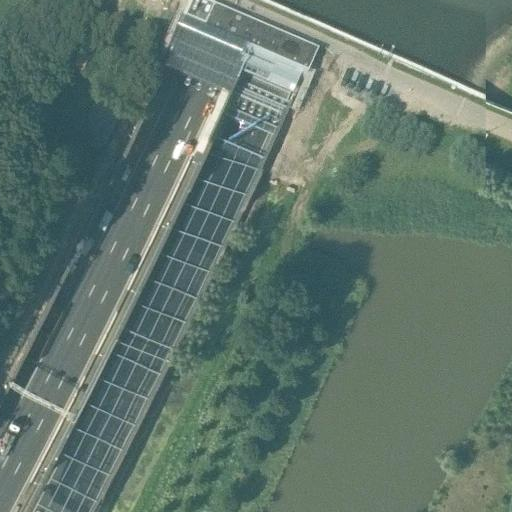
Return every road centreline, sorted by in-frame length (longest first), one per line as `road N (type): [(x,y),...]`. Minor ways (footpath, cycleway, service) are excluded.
road 1 (motorway): [(56,511),(304,0)]
road 2 (motorway): [(238,0),(0,487)]
road 3 (unknown): [(193,0),(185,38),(0,414)]
